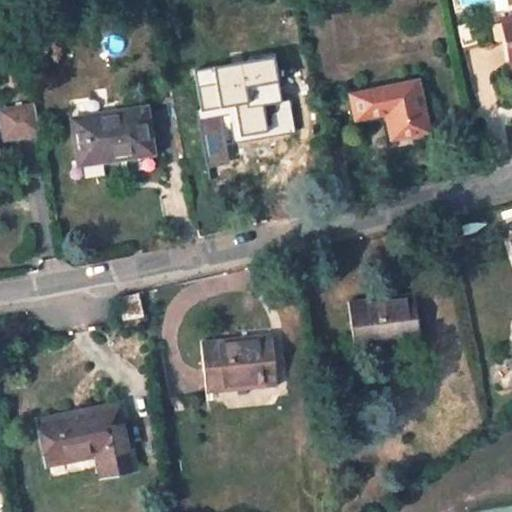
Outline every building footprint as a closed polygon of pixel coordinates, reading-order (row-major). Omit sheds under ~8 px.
[(274,58),(197,71),(203,108),(244,102),(245,106),(282,100),(274,58)] [(387,113),(392,138),(428,130),(419,81),(352,94),(356,119),(387,113)] [(35,107),(6,112),(7,118),(9,133),(10,142),(40,137),(35,107)] [(147,110),(75,120),(82,161),(152,150),(147,110)] [(0,134),(9,133),(7,118),(0,118),(0,134)] [(120,298),(124,317),(144,313),(139,293),(120,298)] [(416,297),(406,298),(408,315),(418,313),(416,297)] [(406,298),(349,305),(355,349),(421,341),(418,313),(408,315),(406,298)] [(274,338),(202,345),(206,391),(278,385),(274,338)] [(121,406),(41,422),(49,462),(99,452),(103,474),(133,467),(121,406)]
